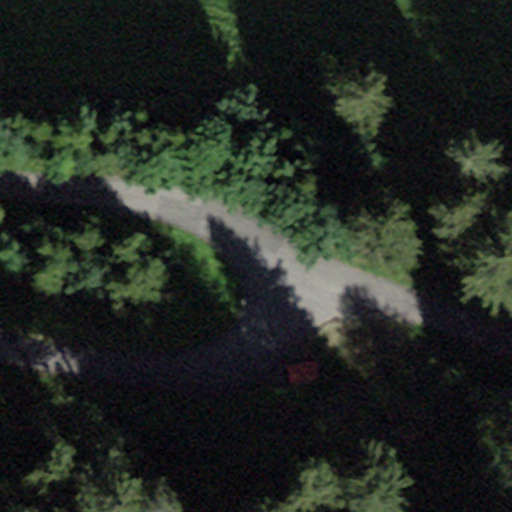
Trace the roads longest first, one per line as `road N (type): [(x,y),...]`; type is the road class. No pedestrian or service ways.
road 1 (track): [(296,283),(281,323),(212,375),(0,372)]
road 2 (track): [(0,186),(192,215),(296,283)]
road 3 (track): [(296,283),(511,337)]
